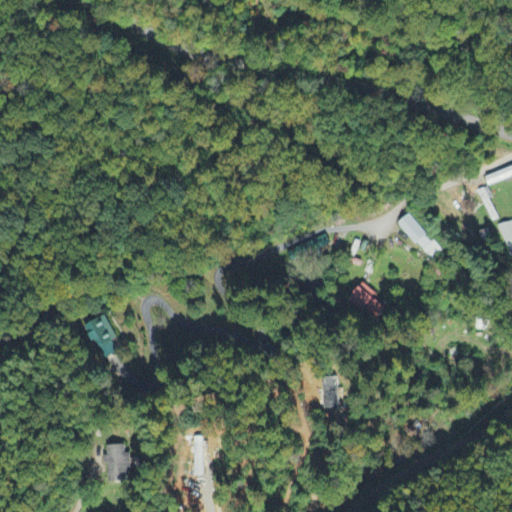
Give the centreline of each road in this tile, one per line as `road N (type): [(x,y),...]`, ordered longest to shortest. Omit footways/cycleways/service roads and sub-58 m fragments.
road 1 (tertiary): [(511,131),(415,100),(182,47),(90,0)]
road 2 (residential): [(511,410),(348,511)]
